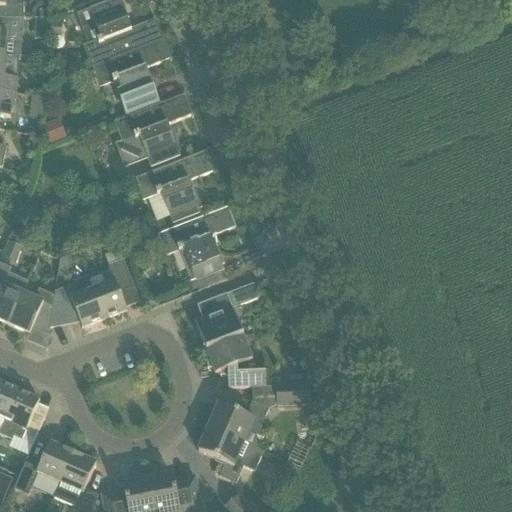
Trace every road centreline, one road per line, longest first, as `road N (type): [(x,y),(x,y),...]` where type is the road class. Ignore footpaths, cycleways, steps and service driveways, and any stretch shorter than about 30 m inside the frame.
road 1 (unclassified): [(405,511),(204,0)]
road 2 (residential): [(45,376),(145,333),(172,344),(181,415),(167,437),(145,449),(99,441),(82,424),(69,387)]
